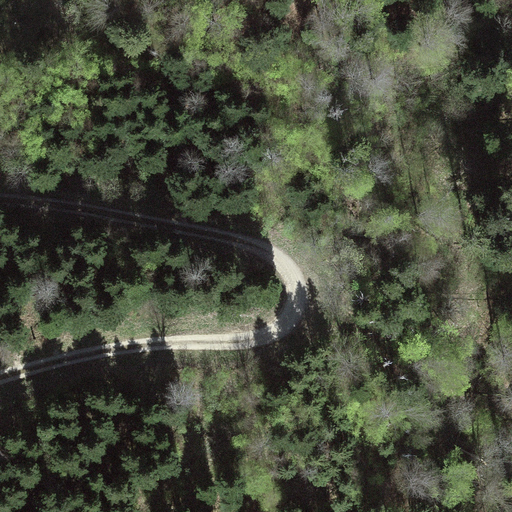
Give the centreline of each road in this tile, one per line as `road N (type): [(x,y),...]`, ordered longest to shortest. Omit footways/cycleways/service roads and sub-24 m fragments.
road 1 (track): [(0,199),(249,243),(281,261),(297,294),(285,322),(258,337),(139,344),(0,377)]
road 2 (track): [(208,341),(201,412),(176,482),(143,511)]
